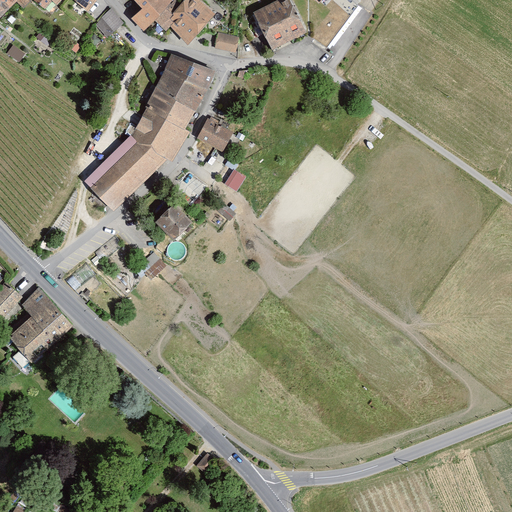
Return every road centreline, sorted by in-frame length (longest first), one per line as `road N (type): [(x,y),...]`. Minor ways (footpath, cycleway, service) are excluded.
road 1 (residential): [(231,57),(290,60),(345,75),(511,195)]
road 2 (secondary): [(43,269),(262,481)]
road 3 (residential): [(231,57),(179,169),(132,212),(43,269)]
road 4 (tertiary): [(262,481),(386,460),(511,412)]
road 5 (track): [(147,41),(89,172),(72,251)]
road 6 (residential): [(109,0),(147,41),(231,57)]
